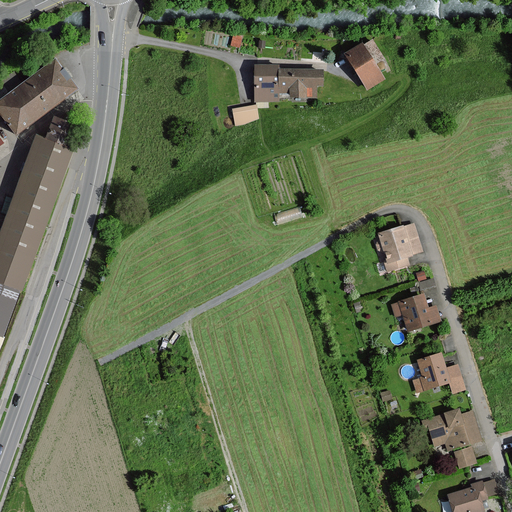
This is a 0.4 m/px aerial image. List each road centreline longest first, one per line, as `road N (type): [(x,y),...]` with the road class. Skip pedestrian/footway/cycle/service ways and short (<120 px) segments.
road 1 (primary): [(112,39),(89,201),(0,460)]
road 2 (residential): [(511,504),(423,229),(410,214),(390,209),(328,240)]
road 3 (track): [(244,511),(186,320),(328,240)]
